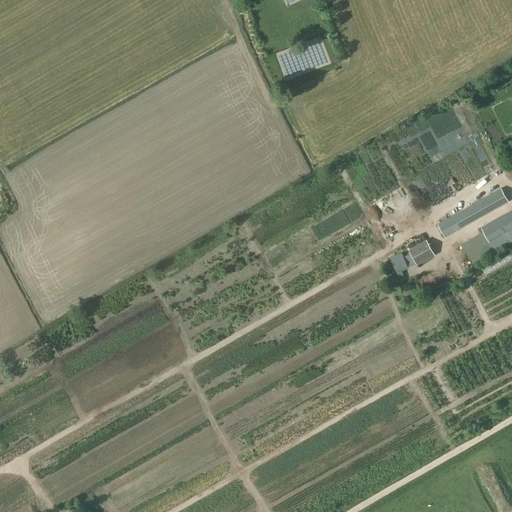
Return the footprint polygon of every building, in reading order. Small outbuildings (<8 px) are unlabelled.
[(501,188),(438,224),(445,238),(508,202),(501,188)] [(511,210),(481,228),(493,250),(511,239),(511,210)] [(435,255),(427,239),(408,249),(417,265),(435,255)] [(408,268),(402,254),(391,258),(399,277),(403,275),(401,271),(408,268)] [(486,494),(493,503),(504,495),(496,486),(486,494)]
